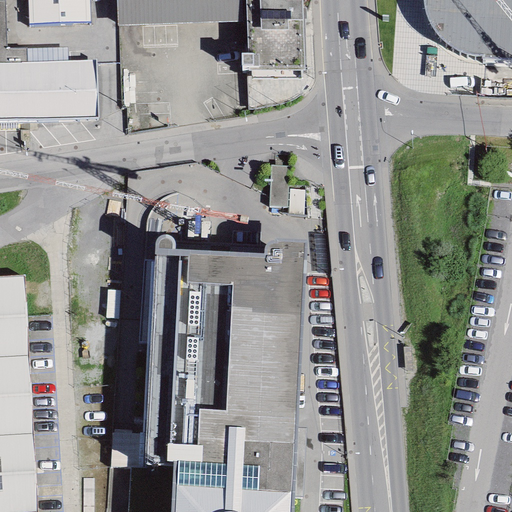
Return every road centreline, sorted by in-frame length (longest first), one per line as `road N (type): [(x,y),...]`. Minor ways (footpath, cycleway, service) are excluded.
road 1 (secondary): [(379,511),(348,128)]
road 2 (residential): [(0,178),(348,128)]
road 3 (secondary): [(348,128),(340,0)]
